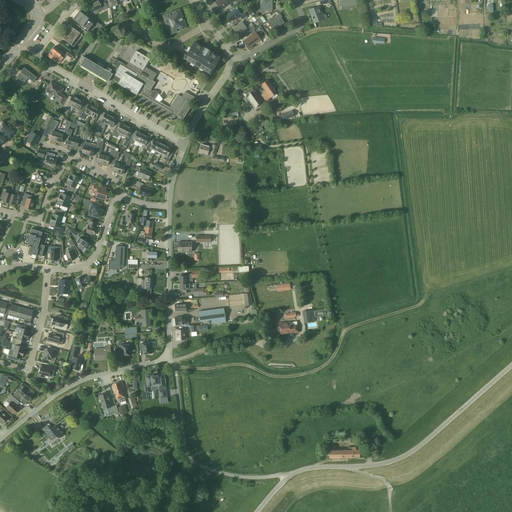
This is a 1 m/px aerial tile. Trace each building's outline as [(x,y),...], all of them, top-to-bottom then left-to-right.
[(107,5),(104,0),(99,2),(98,1),(90,5),(94,11),(101,7),(101,8),(107,5)] [(219,0),(221,2),(217,4),(221,10),(235,0),(234,0),(219,0)] [(272,0),(259,0),(260,12),(265,12),(265,11),(272,11),(272,0)] [(342,10),(357,8),(355,0),(340,0),(341,5),(342,10)] [(324,14),(323,14),(321,15),(318,6),(309,10),(312,17),(314,23),(325,19),(326,18),(326,17),(327,17),(327,16),(326,16),(326,15),(325,15),(325,14),(324,14)] [(179,9),(162,15),(170,34),(186,28),(184,21),(185,20),(183,15),(182,16),(179,9)] [(239,17),(234,10),(225,16),(229,22),(232,20),(233,21),(239,17)] [(79,26),(81,28),(86,32),(93,23),(88,20),(89,19),(79,11),(73,19),(80,25),(79,26)] [(284,23),(281,18),(282,17),(280,13),(274,17),(273,16),(266,21),(272,29),(276,26),(277,28),(284,23)] [(253,26),(250,28),(249,25),(246,27),(242,22),(234,28),(239,36),(244,32),(246,35),(255,29),(253,26)] [(86,38),(89,34),(86,32),(81,28),(78,32),(69,24),(60,36),(71,45),(74,47),(75,45),(76,45),(80,39),(82,35),(86,38)] [(260,40),(255,32),(252,33),(253,35),(243,42),(249,50),(252,47),(252,46),(260,40)] [(210,51),(209,50),(205,48),(204,47),(204,48),(193,42),(188,51),(186,55),(184,58),(209,74),(219,58),(209,52),(210,51)] [(63,58),(60,55),(63,52),(55,46),(51,50),(52,50),(48,55),(55,61),(56,61),(59,63),(63,58)] [(69,51),(66,55),(72,59),(75,55),(69,51)] [(133,69),(152,81),(156,74),(145,67),(150,59),(136,51),(130,61),(130,60),(127,66),(133,69)] [(119,67),(122,63),(115,59),(112,64),(109,69),(107,67),(106,69),(105,68),(104,69),(102,68),(104,65),(98,61),(96,64),(83,56),(80,61),(81,61),(79,65),(90,71),(88,73),(88,76),(94,79),(96,78),(97,76),(107,82),(110,78),(112,74),(111,74),(116,66),(119,67)] [(110,78),(118,83),(117,84),(136,95),(136,94),(139,96),(137,100),(167,118),(168,117),(171,119),(179,123),(182,118),(183,119),(193,103),(191,103),(195,97),(185,91),(181,97),(178,95),(169,108),(160,102),(163,100),(159,95),(150,90),(155,82),(152,81),(133,69),(127,66),(122,63),(119,67),(116,66),(111,74),(112,74),(110,78)] [(28,78),(33,82),(37,77),(24,67),(20,72),(14,80),(22,86),(28,78)] [(277,93),(267,80),(261,84),(266,91),(261,95),(266,101),(277,93)] [(58,102),(61,104),(66,97),(62,95),(62,96),(59,94),(63,89),(51,81),(46,90),(60,99),(58,102)] [(264,102),(256,91),(253,86),(243,93),(246,97),(254,109),(264,102)] [(70,105),(74,107),(78,98),(72,95),(69,101),(66,100),(63,106),(68,108),(70,105)] [(78,98),(74,107),(77,109),(74,114),(79,117),(83,109),(81,107),(84,101),(78,98)] [(86,110),(83,109),(79,117),(84,119),(86,114),(90,115),(95,107),(89,104),(86,110)] [(100,109),(95,107),(90,115),(94,117),(92,120),(97,123),(100,117),(97,116),(100,109)] [(292,110),(281,115),(283,120),(294,116),(292,110)] [(102,118),(100,117),(97,123),(102,125),(103,122),(107,124),(111,115),(105,112),(102,118)] [(262,114),(252,121),(258,129),(268,122),(262,114)] [(54,118),(49,115),(44,123),(49,126),(54,118)] [(117,118),(111,115),(107,124),(110,126),(109,129),(111,130),(110,132),(113,133),(117,125),(114,124),(117,118)] [(117,125),(113,133),(112,134),(116,137),(119,132),(122,134),(127,125),(121,122),(119,126),(117,125)] [(0,143),(2,144),(6,138),(9,133),(12,134),(14,131),(2,123),(0,126),(0,143)] [(132,128),(127,125),(122,134),(126,136),(124,139),(129,141),(132,135),(129,134),(132,128)] [(67,144),(72,146),(75,137),(70,136),(72,129),(68,128),(67,133),(66,136),(69,137),(67,144)] [(61,142),(64,134),(64,132),(64,131),(59,129),(58,132),(56,141),(61,142)] [(134,137),(132,135),(129,141),(137,145),(143,134),(137,131),(134,137)] [(27,141),(34,145),(39,136),(32,132),(27,141)] [(143,134),(137,145),(141,147),(146,149),(149,144),(146,142),(149,136),(143,134)] [(151,145),(149,144),(146,149),(150,152),(152,149),(155,150),(160,142),(154,139),(151,145)] [(95,148),(98,148),(99,145),(100,143),(97,142),(96,145),(91,143),(90,146),(87,155),(93,156),(95,148)] [(158,152),(161,154),(166,145),(160,142),(155,150),(154,154),(156,155),(158,152)] [(211,154),(215,155),(217,146),(213,144),(212,148),(201,145),(199,152),(208,154),(208,152),(211,153),(211,154)] [(171,148),(166,145),(161,154),(165,155),(163,158),(168,161),(171,155),(168,154),(171,148)] [(45,160),(46,160),(45,164),(55,166),(57,159),(53,157),(52,156),(53,154),(47,152),(45,159),(45,160)] [(161,169),(163,166),(155,162),(154,165),(153,167),(160,170),(161,169)] [(138,176),(148,180),(151,172),(137,166),(136,170),(139,171),(138,176)] [(48,178),(49,175),(37,171),(35,176),(37,177),(36,180),(36,182),(39,183),(41,182),(41,181),(43,182),(44,178),(45,178),(46,178),(47,177),(48,178)] [(69,178),(78,183),(80,178),(84,180),(86,176),(79,172),(77,176),(72,173),(71,175),(70,175),(69,178)] [(78,183),(69,178),(67,181),(66,183),(71,186),(69,190),(75,193),(77,189),(75,188),(78,183)] [(106,200),(106,198),(107,199),(108,196),(107,195),(108,192),(105,191),(106,188),(102,187),(95,185),(93,191),(97,193),(96,197),(106,200)] [(139,194),(141,195),(150,197),(152,190),(144,188),(145,187),(141,186),(139,194)] [(3,201),(9,203),(11,194),(9,193),(9,190),(4,188),(1,199),(4,200),(3,201)] [(11,194),(9,203),(14,205),(17,205),(19,200),(20,194),(15,192),(14,195),(11,194)] [(60,195),(59,198),(68,202),(70,199),(71,200),(74,194),(68,192),(67,195),(62,193),(61,195),(60,195)] [(32,195),(25,193),(23,200),(26,201),(24,208),(31,210),(34,200),(31,199),(32,195)] [(66,207),(68,202),(59,198),(58,201),(57,203),(62,206),(61,208),(66,211),(68,208),(66,207)] [(92,216),(92,215),(100,217),(102,210),(100,209),(101,206),(92,203),(89,215),(92,216)] [(52,216),(51,219),(61,222),(63,216),(64,217),(65,214),(60,212),(59,215),(53,213),(52,216)] [(126,221),(133,223),(136,215),(129,212),(126,221)] [(143,218),(141,225),(145,226),(146,226),(146,227),(152,228),(153,221),(147,220),(146,220),(146,218),(143,218)] [(60,227),(61,222),(51,219),(50,222),(51,222),(50,225),(56,226),(54,230),(62,233),(63,228),(60,227)] [(86,232),(95,235),(97,228),(95,227),(96,223),(90,221),(89,226),(88,225),(86,232)] [(65,223),(63,232),(66,232),(67,228),(71,228),(72,225),(65,223)] [(152,228),(146,227),(145,232),(141,231),(140,235),(141,235),(140,238),(151,239),(152,234),(151,234),(152,228)] [(37,255),(42,257),(48,234),(31,229),(30,234),(28,233),(26,242),(31,243),(27,254),(36,257),(37,255)] [(92,245),(87,242),(89,239),(84,237),(82,239),(80,237),(77,242),(79,244),(78,246),(82,249),(84,247),(89,250),(92,245)] [(192,251),(191,242),(178,242),(178,251),(192,251)] [(106,260),(106,268),(118,269),(118,266),(121,266),(122,246),(113,245),(113,260),(106,260)] [(55,247),(55,251),(50,250),(50,260),(57,260),(58,254),(61,254),(61,247),(55,247)] [(66,253),(69,261),(75,259),(73,253),(76,252),(74,247),(68,249),(69,252),(66,253)] [(146,251),(142,251),(142,258),(146,258),(146,261),(148,261),(148,258),(156,258),(156,252),(148,252),(149,250),(146,250),(146,251)] [(199,279),(199,274),(199,271),(197,271),(191,271),(191,273),(185,274),(185,276),(180,276),(180,284),(186,283),(189,283),(193,283),(193,279),(197,279),(199,279)] [(92,282),(90,276),(83,279),(82,276),(75,279),(79,289),(86,286),(85,284),(92,282)] [(145,288),(150,289),(150,288),(151,288),(151,278),(150,278),(150,277),(145,277),(145,279),(142,279),(142,278),(137,278),(137,292),(142,292),(142,288),(145,288)] [(69,286),(70,286),(71,281),(60,280),(59,288),(58,288),(58,293),(69,294),(69,286)] [(186,283),(180,284),(180,289),(183,289),(183,291),(194,291),(194,289),(194,287),(194,283),(193,283),(189,283),(186,283)] [(290,291),(289,283),(267,286),(268,293),(278,291),(288,290),(288,291),(290,291)] [(252,306),(251,293),(243,294),(245,307),(252,306)] [(8,315),(14,317),(17,306),(11,304),(8,315)] [(14,317),(19,318),(22,307),(17,306),(14,317)] [(19,318),(25,320),(28,309),(22,307),(19,318)] [(211,324),(226,322),(224,308),(210,310),(198,311),(199,318),(196,318),(196,322),(199,321),(199,322),(211,320),(211,324)] [(28,309),(25,320),(30,321),(33,311),(28,309)] [(150,326),(149,309),(141,310),(141,316),(135,317),(136,321),(142,320),(142,327),(150,326)] [(316,321),(314,309),(302,311),(304,323),(316,321)] [(63,320),(54,317),(52,324),(62,327),(63,323),(67,324),(69,317),(64,316),(63,320)] [(188,316),(175,317),(176,325),(186,324),(186,325),(187,325),(187,323),(188,323),(188,316)] [(299,333),(297,325),(297,321),(285,323),(285,322),(279,323),(279,327),(278,327),(278,328),(278,330),(279,331),(284,330),(284,333),(285,333),(288,333),(288,332),(291,332),(291,334),(299,333)] [(20,328),(18,333),(28,336),(29,333),(29,330),(30,327),(19,324),(18,327),(20,328)] [(185,339),(185,330),(176,330),(177,340),(185,339)] [(13,338),(12,341),(20,343),(21,340),(26,341),(27,339),(28,339),(28,336),(18,333),(17,339),(13,338)] [(47,341),(59,344),(61,336),(49,333),(49,335),(48,335),(47,338),(48,339),(47,341)] [(13,350),(24,353),(24,350),(25,347),(19,346),(20,343),(12,341),(11,340),(10,344),(13,345),(13,344),(15,345),(13,350)] [(139,341),(139,348),(142,348),(143,354),(152,353),(152,349),(150,349),(149,343),(145,343),(144,340),(139,341)] [(118,342),(119,350),(122,349),(122,355),(132,355),(131,350),(129,351),(128,344),(124,345),(124,342),(118,342)] [(79,370),(81,359),(75,357),(75,355),(76,356),(78,348),(77,348),(77,346),(73,345),(73,347),(72,347),(69,360),(73,361),(71,368),(79,370)] [(110,353),(109,345),(106,346),(106,349),(95,349),(96,360),(107,359),(107,354),(110,353)] [(51,357),(54,358),(57,350),(49,347),(48,351),(45,350),(43,358),(51,360),(51,357)] [(24,353),(13,350),(10,349),(7,358),(15,360),(16,357),(21,359),(22,356),(23,356),(24,353)] [(50,373),(53,374),(55,368),(46,366),(45,368),(41,367),(38,376),(44,378),(44,375),(49,376),(50,373)] [(0,385),(4,387),(9,376),(2,374),(0,380),(0,385)] [(165,383),(166,383),(165,378),(164,378),(163,378),(163,374),(157,374),(157,376),(151,376),(151,375),(146,376),(147,386),(152,386),(152,384),(158,384),(159,387),(165,387),(165,383)] [(125,393),(124,388),(125,388),(123,381),(120,382),(112,384),(117,400),(125,397),(124,393),(125,393)] [(22,397),(29,402),(34,395),(24,388),(21,392),(18,390),(13,395),(19,400),(22,397)] [(106,392),(102,393),(103,394),(99,395),(103,409),(107,408),(109,414),(118,412),(116,405),(111,407),(109,399),(108,397),(107,393),(106,393),(106,392)] [(18,408),(15,405),(19,401),(11,395),(6,401),(9,404),(6,407),(7,408),(7,409),(9,411),(10,410),(14,413),(15,413),(17,411),(16,410),(18,408)] [(128,398),(129,402),(131,408),(137,406),(134,396),(128,398)] [(126,405),(118,407),(119,414),(128,412),(126,405)] [(47,424),(42,429),(51,440),(57,435),(59,437),(63,434),(56,425),(51,429),(47,424)] [(359,457),(359,454),(359,450),(356,450),(356,447),(352,447),(352,450),(329,451),(329,458),(359,457)]
